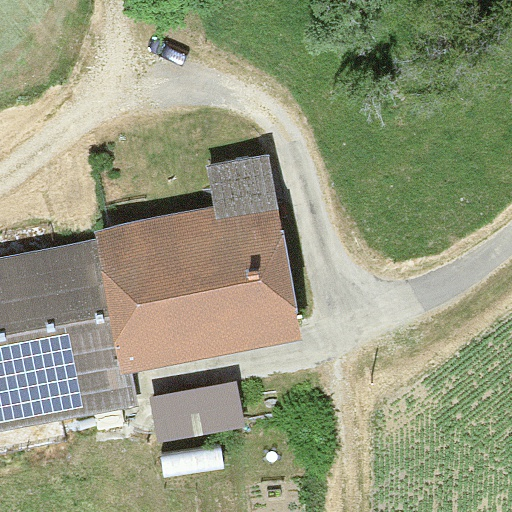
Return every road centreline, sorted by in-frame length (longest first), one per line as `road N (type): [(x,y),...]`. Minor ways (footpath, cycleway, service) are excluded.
road 1 (track): [(511,245),(448,288),(369,297),(329,272),(263,105),(101,71)]
road 2 (track): [(0,179),(88,99),(117,38),(117,0)]
